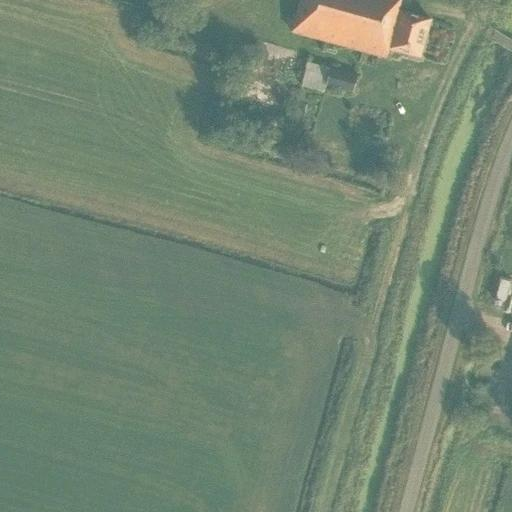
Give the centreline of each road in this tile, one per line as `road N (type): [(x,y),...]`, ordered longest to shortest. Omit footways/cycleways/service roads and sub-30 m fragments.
road 1 (track): [(322,511),(418,162),(455,62),(489,0)]
road 2 (unclassified): [(403,511),(511,133)]
